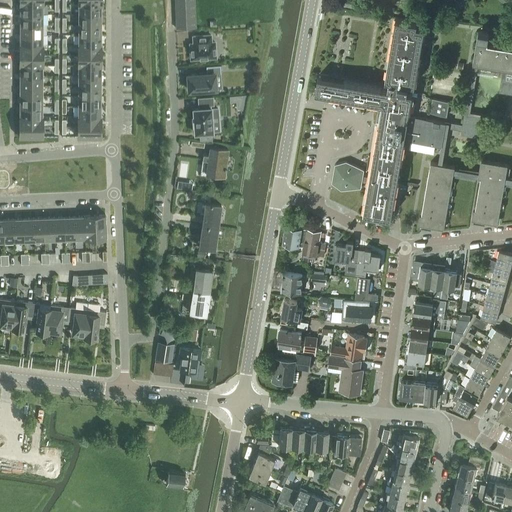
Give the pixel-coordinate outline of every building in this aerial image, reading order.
[(194,0),(175,0),(177,28),(196,27),(194,0)] [(42,14),(42,4),(20,4),(21,4),(21,8),(21,9),(21,13),(21,14),(42,14)] [(101,13),(100,13),(100,10),(101,10),(101,8),(100,8),(100,4),(102,4),(79,4),(80,4),(80,14),(101,14),(101,13)] [(42,24),(42,14),(21,14),(21,18),(21,19),(21,24),(42,24)] [(101,15),(101,14),(80,14),(80,24),(100,24),(100,20),(101,20),(101,18),(100,18),(100,15),(101,15)] [(382,102),(380,111),(377,110),(375,120),(379,120),(369,176),(363,175),(364,169),(345,160),(335,163),(332,182),(341,188),(361,187),(362,181),(368,182),(363,211),(380,214),(391,216),(403,145),(404,139),(442,145),(445,127),(462,129),(461,134),(479,137),(482,114),(470,112),(478,66),(502,70),(499,91),(511,93),(511,47),(487,43),(487,40),(489,32),(478,30),(462,124),(408,115),(412,91),(405,90),(406,89),(408,89),(409,84),(407,84),(407,82),(414,84),(424,26),(416,24),(417,21),(395,17),(385,79),(389,79),(388,88),(318,76),(315,91),(382,102)] [(42,34),(42,24),(21,24),(21,29),(21,30),(21,33),(21,34),(42,34)] [(80,34),(101,34),(100,34),(100,30),(101,30),(101,29),(100,29),(100,24),(80,24),(80,34)] [(190,39),(191,55),(216,54),(216,38),(212,38),(212,31),(193,32),(194,39),(190,39)] [(42,44),(42,34),(21,34),(21,35),(21,38),(21,40),(21,44),(20,44),(42,44)] [(101,35),(101,34),(80,34),(80,45),(101,45),(101,44),(100,44),(100,40),(101,40),(101,39),(100,39),(100,35),(101,35)] [(42,55),(42,44),(20,44),(20,50),(21,50),(21,54),(20,54),(20,55),(42,55)] [(80,55),(101,55),(101,54),(100,54),(100,50),(101,50),(101,45),(80,45),(80,55)] [(42,65),(42,55),(20,55),(21,55),(21,59),(20,59),(20,65),(42,65)] [(101,59),(100,59),(100,55),(101,55),(80,55),(80,65),(101,65),(101,59)] [(42,75),(42,65),(20,65),(21,65),(21,69),(21,71),(21,74),(21,75),(42,75)] [(79,75),(101,75),(100,75),(100,71),(101,71),(101,70),(100,70),(100,66),(101,66),(101,65),(80,65),(79,75)] [(189,90),(216,88),(215,73),(221,73),(221,65),(207,66),(207,73),(188,74),(189,90)] [(42,85),(42,75),(21,75),(21,76),(21,79),(21,80),(21,84),(20,85),(42,85)] [(79,86),(101,86),(101,85),(100,85),(100,81),(101,81),(101,79),(100,79),(100,76),(101,76),(101,75),(79,75),(79,86)] [(42,95),(42,85),(20,85),(21,86),(21,89),(20,89),(20,91),(21,91),(21,95),(42,95)] [(101,86),(79,86),(79,96),(100,96),(100,91),(101,91),(101,90),(100,90),(100,87),(101,87),(101,86)] [(42,106),(42,95),(21,95),(21,100),(20,100),(20,101),(21,101),(21,105),(20,105),(42,106)] [(79,106),(101,106),(101,105),(100,105),(100,102),(101,102),(101,100),(100,100),(100,96),(79,96),(79,106)] [(193,108),(194,116),(193,116),(194,125),(195,125),(195,132),(213,131),(212,116),(219,115),(219,108),(212,109),(212,107),(211,107),(211,104),(214,104),(214,97),(199,98),(199,105),(200,105),(200,108),(193,108)] [(432,98),(430,112),(446,115),(449,101),(432,98)] [(42,116),(42,106),(20,105),(20,106),(21,106),(21,110),(20,110),(20,111),(21,111),(21,115),(20,115),(20,116),(42,116)] [(101,106),(79,106),(79,115),(78,115),(78,116),(101,116),(101,115),(100,115),(100,111),(101,111),(101,110),(100,110),(100,106),(101,106)] [(42,119),(42,116),(20,116),(20,121),(21,121),(21,125),(20,125),(20,126),(43,126),(43,119),(42,119)] [(78,126),(101,126),(100,126),(100,122),(101,122),(101,116),(78,116),(78,126)] [(43,137),(43,126),(20,126),(21,126),(21,130),(20,130),(20,137),(43,137)] [(101,126),(78,126),(78,137),(101,137),(101,131),(100,131),(100,127),(101,127),(101,126)] [(225,176),(229,149),(210,146),(207,173),(225,176)] [(480,177),(473,222),(484,224),(478,223),(478,220),(497,223),(508,164),(481,159),(478,177),(479,177),(480,177)] [(430,161),(419,227),(431,229),(424,228),(425,225),(444,228),(455,165),(430,161)] [(202,224),(219,226),(222,205),(205,202),(202,224)] [(96,237),(95,214),(94,214),(94,215),(91,215),(91,214),(84,215),(84,216),(85,216),(86,236),(85,236),(85,238),(96,237)] [(106,214),(99,214),(99,215),(96,215),(96,214),(95,214),(96,237),(107,237),(106,214)] [(65,237),(75,237),(75,215),(74,215),(74,216),(70,216),(69,216),(64,217),(65,237)] [(75,237),(85,236),(86,236),(85,216),(84,216),(80,216),(80,215),(79,215),(79,216),(75,216),(75,215),(75,237)] [(55,238),(54,216),(54,217),(50,217),(50,216),(49,216),(49,217),(44,217),(45,238),(55,238)] [(54,216),(55,238),(65,237),(64,217),(60,217),(60,216),(58,216),(58,217),(55,217),(55,216),(54,216)] [(24,239),(35,238),(34,217),(33,217),(33,218),(30,218),(30,217),(28,217),(28,218),(24,218),(24,239)] [(35,238),(45,238),(44,217),(39,217),(38,217),(38,218),(34,218),(34,217),(35,238)] [(4,240),(14,239),(13,218),(13,219),(9,219),(9,218),(8,218),(8,219),(3,219),(4,240)] [(14,239),(24,239),(24,218),(19,218),(18,218),(14,218),(13,218),(14,239)] [(219,226),(202,224),(199,246),(216,248),(219,226)] [(303,246),(306,229),(301,228),(301,227),(285,225),(282,243),(298,245),(303,246)] [(306,229),(303,246),(302,252),(315,254),(317,247),(324,248),(325,242),(318,241),(319,230),(306,228),(306,229)] [(355,274),(358,249),(352,248),(353,240),(347,239),(347,244),(337,243),(337,244),(334,244),(334,250),(336,250),(335,258),(347,259),(345,272),(355,274)] [(358,249),(355,274),(365,275),(366,267),(378,269),(379,267),(381,267),(381,261),(379,261),(380,254),(370,252),(371,248),(365,247),(364,249),(358,249)] [(496,261),(511,265),(511,260),(511,252),(499,249),(496,261)] [(508,276),(511,265),(496,261),(493,271),(508,276)] [(418,279),(421,263),(413,262),(411,278),(418,279)] [(429,287),(430,284),(433,264),(421,263),(418,279),(417,286),(429,287)] [(430,284),(442,286),(445,266),(433,264),(430,284)] [(449,269),(449,267),(445,266),(442,286),(454,287),(457,270),(449,269)] [(193,290),(210,292),(213,270),(196,268),(193,290)] [(306,285),(307,279),(302,279),(303,272),(283,271),(281,290),(301,291),(302,285),(306,285)] [(505,287),(508,276),(493,271),(490,282),(505,287)] [(359,277),(357,298),(377,300),(377,293),(367,292),(369,278),(359,277)] [(502,298),(505,287),(490,282),(487,293),(502,298)] [(464,288),(462,299),(468,300),(469,300),(470,289),(469,288),(464,288)] [(210,292),(193,290),(190,311),(206,314),(210,292)] [(499,309),(502,298),(487,293),(484,304),(499,309)] [(319,299),(319,300),(319,302),(320,304),(321,304),(322,304),(324,305),(325,305),(327,306),(328,305),(330,304),(331,303),(331,302),(331,301),(330,298),(330,297),(329,297),(327,297),(325,296),(322,296),(321,296),(320,297),(319,298),(319,299)] [(439,298),(438,298),(430,296),(429,302),(413,300),(412,308),(410,307),(410,312),(411,312),(431,315),(435,315),(437,316),(439,298)] [(12,327),(16,299),(0,297),(0,311),(2,312),(1,323),(4,324),(4,326),(12,327)] [(300,320),(302,308),(296,307),(297,300),(284,298),(281,317),(300,320)] [(32,315),(34,302),(16,299),(12,327),(24,328),(26,314),(32,315)] [(369,301),(343,299),(342,317),(351,317),(351,320),(361,320),(361,318),(370,319),(371,307),(369,307),(369,301)] [(84,336),(89,302),(77,301),(76,307),(69,306),(68,319),(74,320),(73,332),(76,332),(76,334),(84,335),(84,336)] [(48,331),(51,304),(40,302),(34,302),(32,315),(38,316),(36,330),(48,331)] [(100,304),(89,302),(84,336),(96,337),(98,323),(105,324),(106,311),(100,310),(100,304)] [(68,319),(69,306),(51,304),(48,331),(49,331),(57,332),(57,330),(60,331),(61,319),(68,319)] [(496,320),(499,309),(484,304),(481,316),(496,320)] [(435,315),(431,315),(411,312),(410,324),(429,326),(433,327),(435,315)] [(487,321),(475,315),(472,322),(483,328),(487,321)] [(160,323),(158,334),(170,335),(172,324),(160,323)] [(410,324),(408,336),(428,339),(429,326),(410,324)] [(491,337),(505,344),(510,335),(496,327),(491,337)] [(304,341),(303,353),(315,354),(317,336),(305,335),(304,338),(300,338),(301,331),(279,329),(278,345),(283,345),(282,351),(296,353),(297,347),(299,347),(300,341),(304,341)] [(465,336),(471,339),(474,334),(468,330),(465,336)] [(364,334),(350,332),(347,347),(331,344),(330,353),(360,358),(361,350),(365,350),(367,336),(363,336),(364,334)] [(408,336),(406,348),(426,351),(428,339),(408,336)] [(499,354),(505,344),(491,337),(486,347),(499,354)] [(172,361),(174,343),(159,341),(156,359),(172,361)] [(447,346),(444,354),(450,355),(453,349),(447,346)] [(200,359),(201,352),(201,349),(181,347),(180,352),(179,356),(182,356),(180,369),(196,372),(198,358),(200,359)] [(494,364),(499,354),(486,347),(480,357),(494,364)] [(426,351),(406,348),(404,367),(416,369),(417,362),(424,363),(426,351)] [(454,355),(460,359),(463,353),(457,350),(454,355)] [(308,368),(310,356),(300,354),(300,356),(294,355),(294,359),(276,357),(275,365),(277,365),(277,370),(275,369),(274,378),(292,381),(294,364),(298,365),(298,367),(308,368)] [(359,392),(362,369),(359,369),(360,359),(329,355),(328,365),(342,367),(338,390),(350,392),(350,391),(359,392)] [(460,359),(454,355),(451,361),(457,364),(460,359)] [(488,374),(494,364),(480,357),(475,367),(488,374)] [(160,374),(162,362),(155,361),(154,373),(160,374)] [(483,384),(488,374),(475,367),(470,376),(483,384)] [(444,374),(449,378),(450,377),(455,380),(458,374),(453,371),(452,373),(446,369),(444,374)] [(449,378),(444,374),(442,377),(441,386),(447,389),(447,382),(449,378)] [(499,410),(497,413),(511,420),(511,375),(509,374),(492,406),(499,410)] [(478,393),(483,384),(470,376),(464,386),(478,393)] [(411,400),(413,380),(401,379),(399,399),(411,400)] [(411,400),(423,401),(425,381),(413,380),(411,400)] [(438,383),(425,381),(423,401),(436,402),(438,383)] [(472,403),(478,393),(464,386),(460,383),(454,393),(455,394),(472,403)] [(472,403),(455,394),(452,399),(456,401),(453,406),(467,413),(472,403)] [(279,443),(290,445),(292,427),(280,426),(279,443)] [(290,445),(303,446),(304,428),(292,427),(290,445)] [(303,446),(315,447),(316,429),(304,428),(303,446)] [(387,441),(390,430),(384,428),(381,440),(387,441)] [(316,429),(315,447),(327,448),(329,430),(316,429)] [(256,442),(267,442),(267,432),(256,432),(256,442)] [(335,451),(347,452),(349,434),(337,433),(335,451)] [(401,445),(416,448),(419,436),(403,433),(402,440),(400,439),(399,444),(401,445)] [(349,434),(347,452),(360,452),(361,435),(349,434)] [(413,460),(416,448),(401,445),(399,452),(397,452),(396,456),(398,457),(413,460)] [(258,450),(253,462),(269,468),(274,456),(258,450)] [(410,472),(413,460),(398,457),(396,463),(394,463),(393,468),(395,469),(410,472)] [(457,474),(474,478),(477,466),(480,466),(482,460),(470,458),(468,464),(460,462),(457,474)] [(269,468),(253,462),(248,474),(264,480),(269,468)] [(333,473),(344,477),(346,471),(336,467),(333,473)] [(184,486),(186,478),(184,478),(185,473),(176,471),(176,470),(170,469),(170,470),(169,470),(166,483),(182,486),(184,486)] [(408,484),(410,472),(395,469),(393,476),(391,475),(390,480),(408,484)] [(331,478),(342,483),(344,477),(333,473),(331,478)] [(471,490),(474,478),(457,474),(455,486),(471,490)] [(342,483),(331,478),(328,484),(339,489),(342,483)] [(405,496),(408,484),(390,480),(389,485),(391,485),(390,492),(387,492),(405,496)] [(503,499),(506,484),(495,481),(491,497),(503,499)] [(503,499),(511,501),(511,485),(506,484),(503,499)] [(304,508),(312,490),(301,485),(293,503),(304,508)] [(468,502),(471,490),(455,486),(452,498),(468,502)] [(283,502),(287,491),(282,489),(281,490),(277,500),(283,502)] [(304,508),(313,511),(315,511),(323,495),(312,490),(304,508)] [(253,511),(254,511),(261,496),(250,491),(243,508),(253,511)] [(287,491),(283,502),(288,505),(293,494),(287,491)] [(402,508),(405,496),(387,492),(386,497),(388,497),(387,504),(384,504),(402,508)] [(323,495),(315,511),(329,511),(335,500),(323,495)] [(261,496),(254,511),(268,511),(274,501),(261,496)] [(465,511),(468,502),(452,498),(449,510),(458,511),(465,511)]
